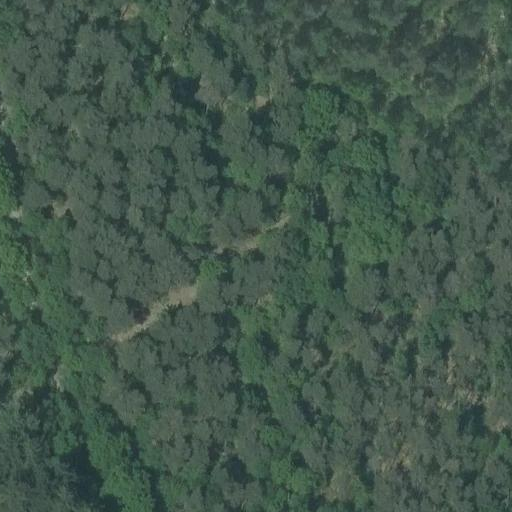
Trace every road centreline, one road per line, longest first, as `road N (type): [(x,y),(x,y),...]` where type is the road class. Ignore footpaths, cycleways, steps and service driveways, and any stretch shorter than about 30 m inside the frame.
road 1 (track): [(60,382),(511,76)]
road 2 (track): [(0,82),(60,382)]
road 3 (track): [(117,511),(60,382)]
